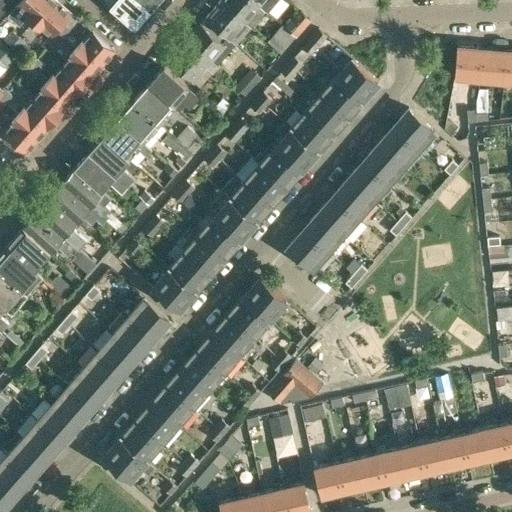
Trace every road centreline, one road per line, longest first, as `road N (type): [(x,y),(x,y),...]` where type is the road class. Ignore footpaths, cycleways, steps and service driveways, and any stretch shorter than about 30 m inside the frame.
road 1 (residential): [(28,511),(260,245)]
road 2 (residential): [(0,209),(184,0)]
road 3 (residential): [(260,245),(396,89),(402,18)]
